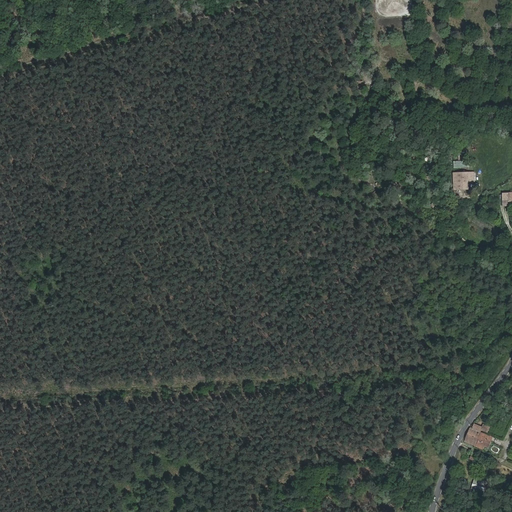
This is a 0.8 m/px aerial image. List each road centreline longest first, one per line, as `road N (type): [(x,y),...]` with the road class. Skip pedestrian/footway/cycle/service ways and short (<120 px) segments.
road 1 (track): [(241,0),(0,68)]
road 2 (secondary): [(511,363),(463,429),(431,511)]
